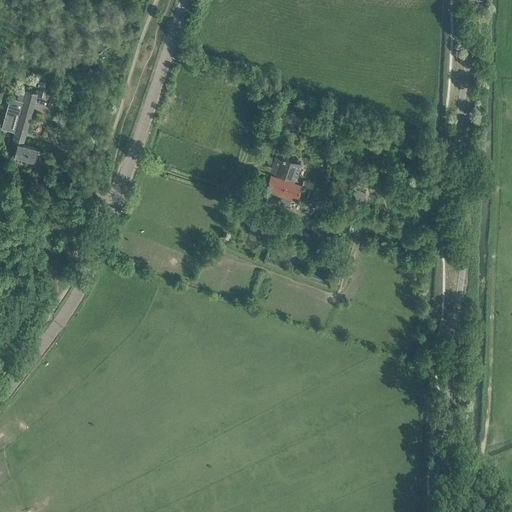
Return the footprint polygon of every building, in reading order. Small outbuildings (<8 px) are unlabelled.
[(45,98),(49,83),(39,80),(37,87),(40,88),(38,96),(45,98)] [(26,90),(21,89),(18,99),(10,97),(9,99),(8,99),(7,101),(9,101),(6,109),(5,109),(5,111),(6,111),(3,119),(2,119),(2,121),(3,121),(1,128),(15,132),(12,141),(17,143),(14,151),(13,153),(14,154),(13,154),(34,160),(37,148),(23,144),(37,93),(35,92),(35,91),(34,90),(33,92),(27,90),(26,90)] [(289,175),(287,181),(292,182),(294,176),(296,177),(300,164),(284,158),(285,156),(282,155),(281,157),(277,156),(273,169),(289,175)] [(292,182),(287,181),(271,175),(266,190),(272,192),(269,199),(288,206),(290,198),(296,200),(301,186),(292,182)] [(302,186),(309,189),(311,182),(304,180),(302,186)] [(313,188),(321,191),(324,182),(316,180),(313,188)] [(328,194),(333,196),(341,198),(345,186),(337,183),(337,185),(331,183),(328,194)] [(321,191),(310,188),(309,189),(306,200),(318,203),(321,191)] [(324,206),(330,207),(333,196),(328,194),(324,206)] [(330,207),(324,206),(321,217),(326,219),(330,207)] [(303,263),(306,251),(293,247),(290,257),(296,259),(295,262),(297,263),(297,261),(303,263)]
